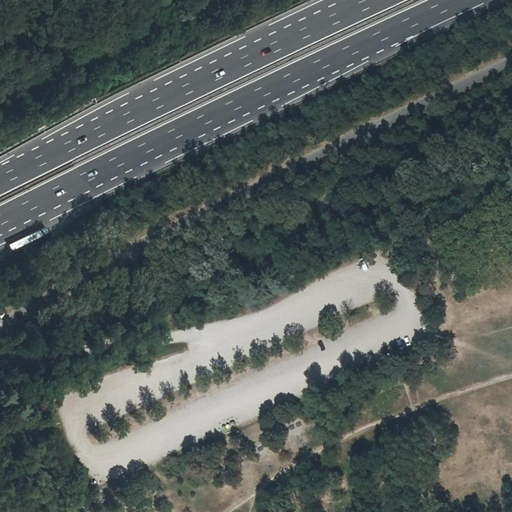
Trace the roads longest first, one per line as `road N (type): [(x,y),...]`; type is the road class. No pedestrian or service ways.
road 1 (unclassified): [(0,327),(73,280),(511,56)]
road 2 (motorway): [(0,240),(132,175),(293,78)]
road 3 (motorway): [(0,222),(293,78)]
road 4 (motorway): [(378,0),(160,103)]
road 5 (unclassified): [(233,336),(203,332),(0,360)]
road 6 (motorway): [(337,0),(160,103)]
road 7 (motorway): [(293,78),(461,0)]
road 8 (motorway): [(160,103),(0,182)]
